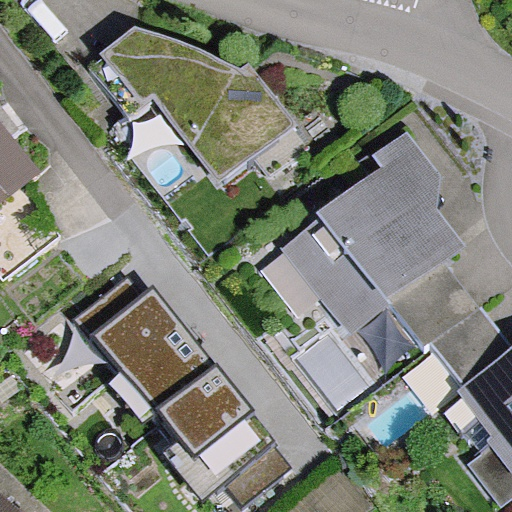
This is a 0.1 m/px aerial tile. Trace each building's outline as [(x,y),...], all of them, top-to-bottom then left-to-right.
[(218,191),(299,128),(251,65),(242,71),(136,29),(81,71),(128,131),(155,110),(218,191)] [(0,122),(0,280),(5,287),(67,236),(28,189),(44,176),(0,122)] [(446,263),(466,248),(439,207),(438,178),(405,133),(367,161),(380,178),(284,249),(348,335),(391,303),(446,263)] [(202,506),(274,448),(223,384),(176,325),(153,297),(95,345),(180,449),(165,461),(202,506)] [(511,360),(460,398),(497,448),(467,470),(497,510),(511,498),(511,360)] [(0,511),(18,511),(0,495),(0,511)]
